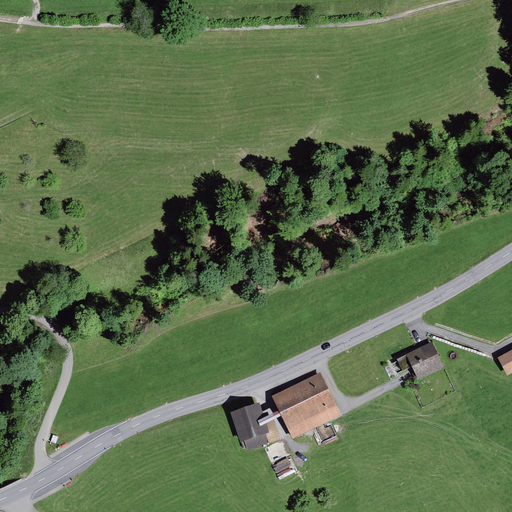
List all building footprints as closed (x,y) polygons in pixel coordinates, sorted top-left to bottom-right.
[(432,343),(406,356),(412,368),(418,380),(444,368),(432,343)] [(511,351),(498,359),(508,377),(511,374),(511,351)] [(412,368),(406,356),(397,360),(403,373),(412,368)] [(320,374),(272,398),(293,439),(341,415),(320,374)] [(260,405),(231,414),(242,445),(245,444),(247,451),(279,441),(272,418),(264,420),(260,405)] [(274,465),(281,476),(294,468),(288,457),(274,465)]
